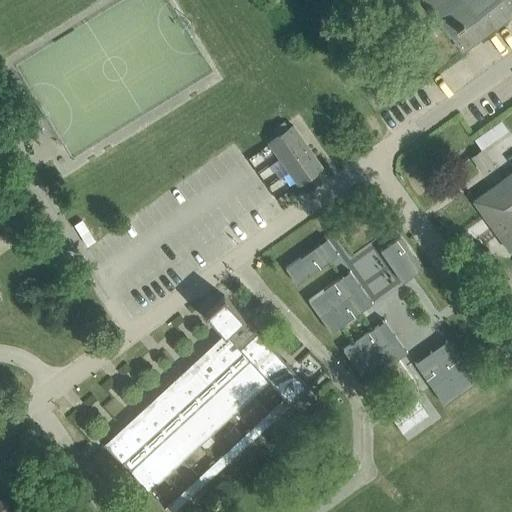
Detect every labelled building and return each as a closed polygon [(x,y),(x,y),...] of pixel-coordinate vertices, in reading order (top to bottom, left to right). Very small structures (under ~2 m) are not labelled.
[(450,33),(462,50),(511,14),(511,0),(424,0),(437,18),(449,34),(450,33)] [(2,87),(0,88),(0,106),(1,107),(11,101),(2,87)] [(283,121),(273,128),(277,135),(288,128),(283,121)] [(500,121),(474,139),(481,149),(507,130),(500,121)] [(277,135),(268,142),(283,164),(287,170),(298,184),(322,167),(292,125),(288,128),(277,135)] [(497,222),(491,226),(498,235),(503,231),(508,238),(503,242),(509,251),(511,249),(511,172),(504,178),(508,184),(494,194),(490,188),(473,200),(485,217),(490,213),(497,222)] [(400,236),(387,245),(388,247),(389,246),(393,252),(395,254),(394,256),(396,255),(403,265),(401,266),(402,267),(403,266),(405,268),(405,269),(409,275),(408,276),(409,277),(422,268),(400,236)] [(320,243),(285,267),(296,283),(331,259),(330,258),(329,259),(328,259),(319,246),(319,245),(320,244),(320,243)] [(343,276),(308,300),(319,316),(354,292),(353,291),(352,291),(351,292),(342,278),(343,278),(344,277),(343,276)] [(354,292),(319,316),(331,332),(365,307),(363,307),(363,308),(353,294),(354,294),(354,293),(355,293),(354,292)] [(224,333),(105,442),(150,491),(269,381),(290,404),(309,387),(223,295),(205,312),(224,333)] [(378,325),(343,349),(354,365),(389,341),(388,340),(387,340),(386,341),(377,327),(378,326),(378,325)] [(389,341),(354,365),(365,381),(400,356),(399,355),(398,356),(397,357),(388,343),(388,342),(389,342),(389,341)] [(436,357),(435,358),(460,393),(476,381),(451,347),(450,348),(451,349),(450,349),(451,350),(438,359),(437,358),(436,357)] [(420,369),(419,369),(444,404),(460,393),(435,358),(434,359),(435,360),(435,361),(422,370),(421,369),(421,370),(420,369)] [(417,399),(411,403),(416,411),(423,407),(417,399)] [(411,403),(404,408),(410,416),(416,411),(411,403)] [(275,405),(267,412),(273,418),(280,411),(275,405)] [(423,407),(416,411),(422,419),(428,415),(423,407)] [(404,408),(398,412),(403,420),(410,416),(404,408)] [(416,411),(410,416),(415,424),(422,419),(416,411)] [(398,412),(391,417),(397,425),(403,420),(398,412)] [(410,416),(403,420),(409,428),(415,424),(410,416)] [(403,420),(397,425),(403,433),(409,428),(403,420)] [(257,421),(251,427),(257,433),(263,427),(257,421)] [(242,436),(234,443),(240,449),(247,442),(242,436)] [(224,451),(217,458),(223,465),(230,458),(224,451)] [(207,467),(200,474),(205,481),(213,474),(207,467)] [(0,511),(40,511),(12,473),(5,479),(7,482),(0,487),(0,511)] [(190,483),(182,490),(188,496),(196,489),(190,483)] [(174,498),(166,506),(171,511),(179,505),(174,498)]
